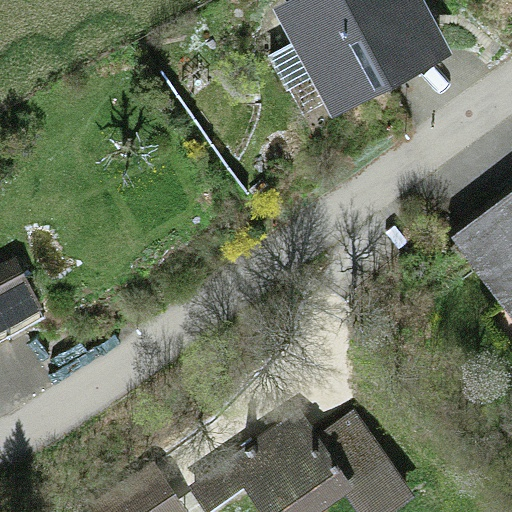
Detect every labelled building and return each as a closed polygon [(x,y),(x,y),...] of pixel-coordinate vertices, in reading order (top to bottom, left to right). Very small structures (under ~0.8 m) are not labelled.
[(433,42),(410,0),(308,0),(289,10),(335,96),(433,42)] [(511,184),(496,197),(502,205),(458,238),(511,309),(511,184)] [(0,334),(42,313),(15,260),(0,267),(0,334)] [(244,454),(235,460),(270,511),(301,511),(343,483),(358,505),(397,477),(352,415),(315,441),(298,416),(242,451),(244,454)] [(97,511),(145,511),(173,493),(155,465),(93,506),(97,511)]
